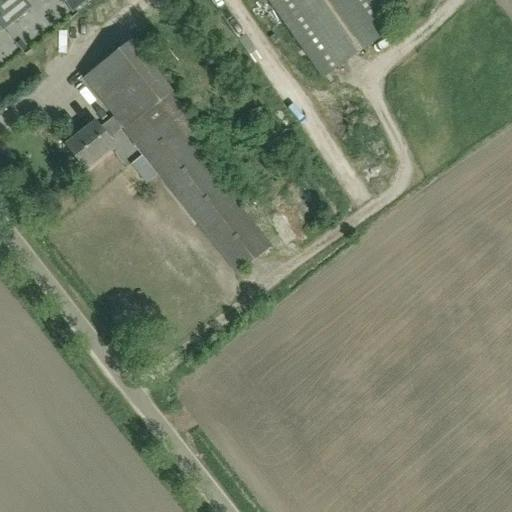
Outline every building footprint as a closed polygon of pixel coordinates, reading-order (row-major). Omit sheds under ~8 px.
[(0,27),(1,29),(20,15),(9,0),(0,7),(0,27)] [(90,0),(61,0),(73,14),(88,2),(90,0)] [(393,29),(373,0),(272,0),(326,76),(393,29)] [(59,30),(37,42),(51,67),(72,55),(59,30)] [(109,140),(122,129),(236,274),(269,248),(190,148),(205,136),(132,43),(85,80),(115,118),(100,130),(95,123),(66,147),(84,170),(114,147),(109,140)] [(308,212),(321,201),(312,190),(299,201),(308,212)]
